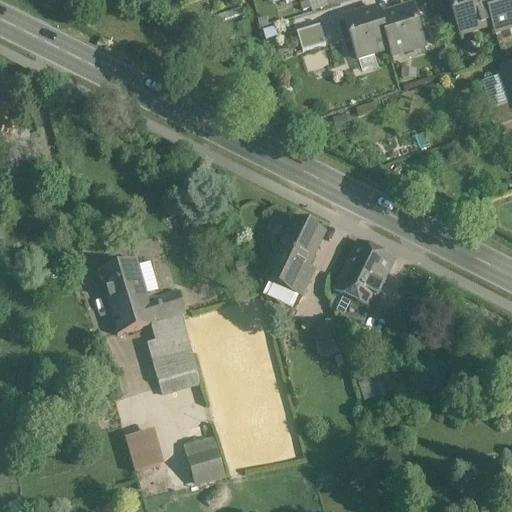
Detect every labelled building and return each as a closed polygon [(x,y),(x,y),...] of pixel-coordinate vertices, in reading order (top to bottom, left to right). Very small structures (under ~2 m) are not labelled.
[(448,0),(460,37),(493,27),(484,0),(448,0)] [(511,0),(484,0),(493,27),(495,35),(511,29),(511,0)] [(413,7),(380,18),(390,51),(392,58),(426,47),(413,7)] [(377,10),(345,20),(357,61),(390,51),(380,18),(377,10)] [(309,22),(309,40),(324,41),(324,22),(309,22)] [(511,70),(502,74),(511,104),(511,70)] [(511,104),(487,112),(494,132),(511,126),(511,104)] [(17,116),(0,113),(0,145),(12,148),(17,116)] [(324,236),(294,221),(265,281),(302,299),(314,274),(313,273),(312,275),(306,272),(324,236)] [(395,261),(358,243),(333,293),(336,294),(352,302),(370,310),(370,311),(395,261)] [(136,262),(98,274),(117,338),(154,326),(155,326),(149,303),(148,303),(136,262)] [(179,294),(159,300),(165,323),(174,320),(185,317),(179,294)] [(352,302),(336,294),(331,304),(335,310),(339,322),(342,321),(352,302)] [(159,300),(149,303),(155,326),(165,323),(159,300)] [(370,310),(352,302),(342,321),(349,326),(346,331),(356,337),(370,310)] [(421,329),(400,319),(395,329),(416,339),(421,329)] [(155,326),(154,326),(159,345),(164,361),(184,356),(174,320),(155,326)] [(333,324),(318,329),(321,341),(316,343),(321,359),(341,352),(333,324)] [(159,345),(148,348),(152,364),(164,361),(159,345)] [(164,361),(152,364),(158,385),(176,380),(189,376),(184,356),(164,361)] [(189,376),(176,380),(179,392),(200,386),(196,374),(189,376)] [(176,380),(158,385),(162,398),(179,392),(176,380)] [(154,433),(126,442),(136,477),(164,469),(154,433)] [(213,442),(184,450),(194,487),(224,479),(213,442)]
